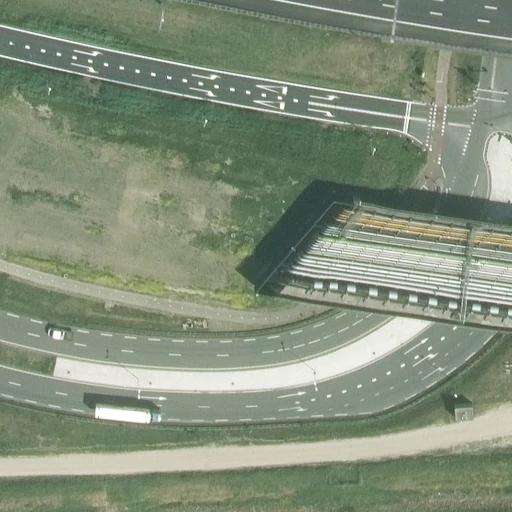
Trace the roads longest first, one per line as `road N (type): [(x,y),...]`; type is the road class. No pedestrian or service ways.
road 1 (secondary): [(484,127),(460,214),(399,292),(325,336),(243,353),(142,350),(0,322)]
road 2 (secondary): [(0,378),(137,405),(260,408),(336,398),(401,376),(447,345),(511,269)]
road 3 (motorway): [(0,39),(240,91),(484,127)]
road 4 (secondary): [(503,0),(484,127)]
road 5 (motorway): [(393,0),(511,17)]
